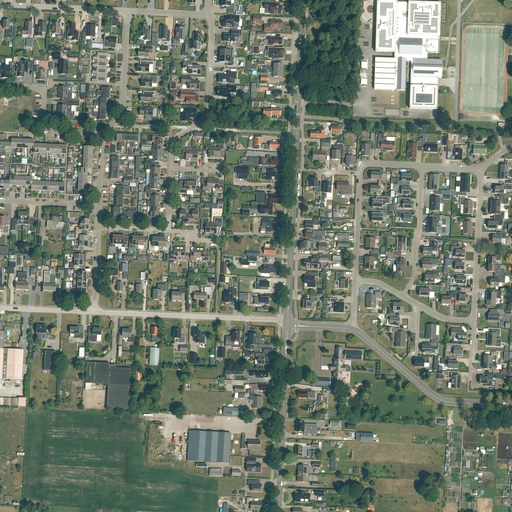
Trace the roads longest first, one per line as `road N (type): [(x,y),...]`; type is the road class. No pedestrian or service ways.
road 1 (secondary): [(288,290),(302,0)]
road 2 (unclassified): [(284,322),(94,312)]
road 3 (unclassified): [(511,405),(440,401),(353,330)]
road 4 (residential): [(171,167),(174,139),(207,114),(207,14)]
road 5 (secondary): [(278,511),(285,356)]
road 6 (residential): [(474,322),(481,170)]
road 7 (residential): [(101,134),(54,131),(43,122),(41,91),(0,87)]
road 8 (residential): [(101,134),(122,113),(126,10)]
road 9 (residential): [(401,295),(413,276),(421,166)]
road 10 (residential): [(126,10),(0,4)]
